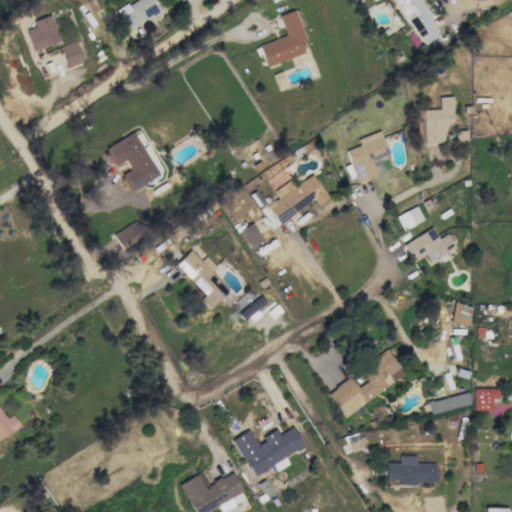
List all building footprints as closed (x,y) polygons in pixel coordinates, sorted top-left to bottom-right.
[(132,0),(115,12),(128,31),(160,9),(153,0),(132,0)] [(394,0),(424,49),(442,38),(418,0),(419,0),(394,0)] [(257,45),(264,66),(303,53),(299,42),(305,41),(295,9),(277,15),(284,36),(257,45)] [(34,26),(24,30),(33,51),(59,41),(49,14),(32,21),(34,26)] [(82,61),(73,40),(58,47),(66,67),(82,61)] [(443,143),(443,128),(452,128),(451,96),(438,96),(438,109),(422,109),(423,144),(443,143)] [(102,147),(111,165),(123,159),(128,169),(119,174),(128,190),(157,176),(149,159),(152,158),(138,129),(102,147)] [(356,182),(375,175),(370,160),(387,154),(378,131),(356,139),(358,145),(345,150),(356,182)] [(264,205),(276,223),(312,199),(316,205),(326,197),(311,174),(292,186),(288,180),(272,191),(276,197),(264,205)] [(422,220),(415,206),(394,216),(401,230),(422,220)] [(238,229),(247,247),(261,241),(252,222),(238,229)] [(402,243),(412,261),(425,254),(428,261),(453,248),(446,234),(437,239),(431,227),(402,243)] [(203,295),(198,300),(207,309),(227,290),(209,271),(214,266),(204,256),(199,260),(188,250),(173,264),(203,295)] [(236,313),(241,320),(263,302),(258,296),(236,313)] [(449,322),(467,325),(469,306),(452,304),(449,322)] [(403,375),(386,350),(357,369),(365,381),(355,387),(348,377),(325,393),(341,417),(403,375)] [(471,410),(490,410),(490,397),(495,397),(495,388),(471,388),(471,410)] [(425,402),(429,414),(468,404),(465,392),(425,402)] [(4,418),(0,411),(0,437),(18,426),(10,414),(4,418)] [(302,445),(291,426),(277,434),(275,431),(254,442),(246,429),(230,438),(251,476),(272,465),(275,470),(287,464),(283,456),(302,445)] [(434,463),(414,462),(414,456),(398,455),(398,462),(384,462),(383,479),(398,480),(398,483),(433,484),(434,463)] [(202,511),(242,492),(231,472),(205,485),(199,472),(177,483),(191,511),(202,511)]
